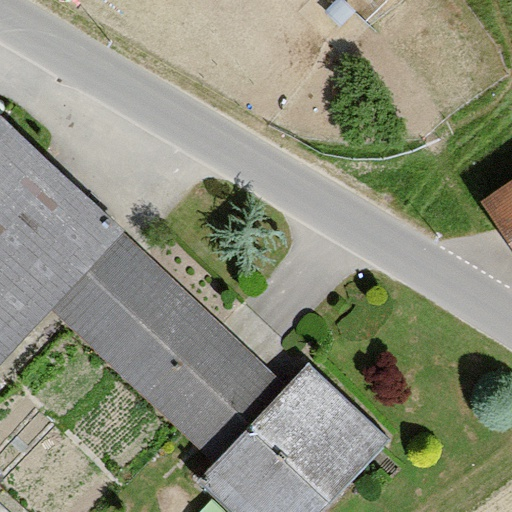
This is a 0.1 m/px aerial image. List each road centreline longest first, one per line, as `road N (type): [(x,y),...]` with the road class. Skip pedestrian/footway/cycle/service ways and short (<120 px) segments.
road 1 (tertiary): [(511,321),(0,14)]
road 2 (track): [(384,241),(511,110)]
